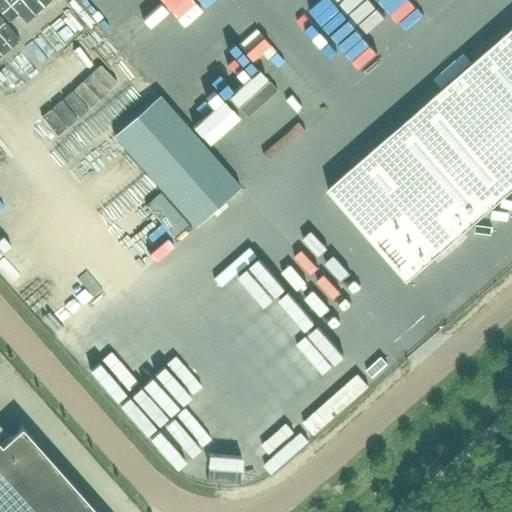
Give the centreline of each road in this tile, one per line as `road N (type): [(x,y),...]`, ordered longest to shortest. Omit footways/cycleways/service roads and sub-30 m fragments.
road 1 (unclassified): [(511,299),(263,511)]
road 2 (unclassified): [(188,511),(155,490),(0,314)]
